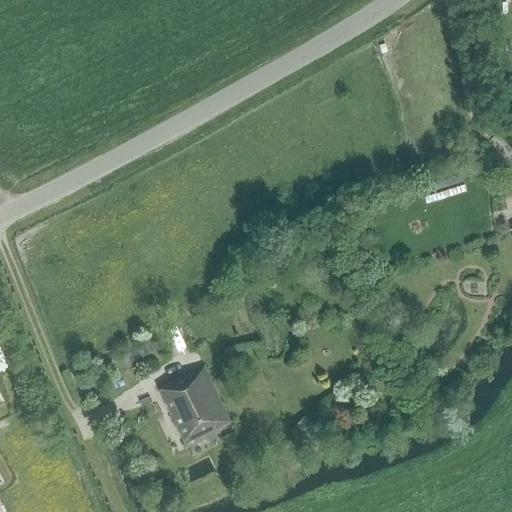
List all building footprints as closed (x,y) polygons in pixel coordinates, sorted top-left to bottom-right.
[(498,122),(511,108),(511,93),(504,85),(483,106),(498,122)] [(326,234),(321,246),(331,250),(336,238),(326,234)] [(382,257),(370,261),(372,270),(384,266),(382,257)] [(154,351),(149,341),(140,346),(145,356),(154,351)] [(158,388),(184,444),(202,435),(229,422),(203,367),(158,388)] [(323,431),(304,416),(290,433),(309,449),(323,431)]
